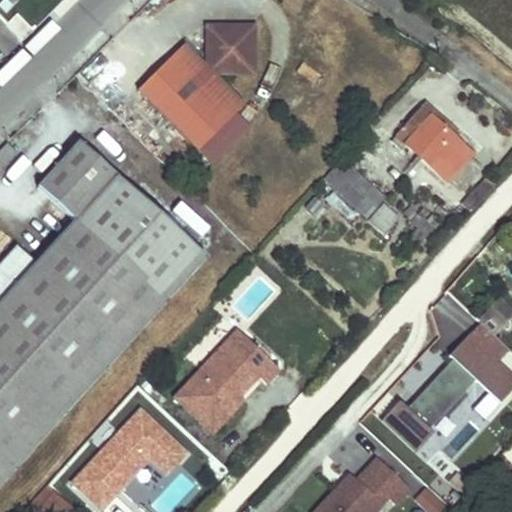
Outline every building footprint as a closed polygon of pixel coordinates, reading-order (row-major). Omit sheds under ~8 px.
[(209,68),(187,45),(141,91),(203,153),(241,116),(249,107),(218,76),(235,74),(235,67),(254,65),(249,25),(209,30),(211,49),(207,49),(209,68)] [(470,157),(456,144),(443,132),(448,128),(424,106),(395,137),(445,183),(470,157)] [(255,130),(241,116),(203,153),(218,168),(255,130)] [(8,143),(0,149),(0,168),(17,153),(8,143)] [(0,485),(208,264),(81,145),(38,191),(78,229),(0,312),(0,485)] [(366,220),(376,210),(385,200),(358,176),(340,197),(366,220)] [(496,185),(492,181),(487,177),(460,207),(469,215),(496,185)] [(385,236),(399,220),(382,205),(368,221),(385,236)] [(426,313),(444,343),(474,325),(456,295),(426,313)] [(493,337),(511,317),(511,313),(502,303),(481,325),(493,337)] [(413,408),(440,428),(473,384),(505,408),(511,399),(511,353),(475,326),(413,408)] [(280,372),(248,343),(236,357),(225,347),(175,401),(213,436),(244,402),(237,395),(255,376),(266,386),(280,372)] [(400,404),(379,425),(415,460),(436,439),(400,404)] [(379,460),(408,487),(415,478),(387,452),(379,460)] [(371,456),(320,511),(385,511),(407,488),(371,456)] [(73,511),(79,511),(85,507),(93,498),(74,481),(58,498),(73,511)] [(426,487),(413,501),(424,511),(442,511),(447,508),(426,487)] [(73,511),(58,498),(47,488),(25,511),(73,511)]
